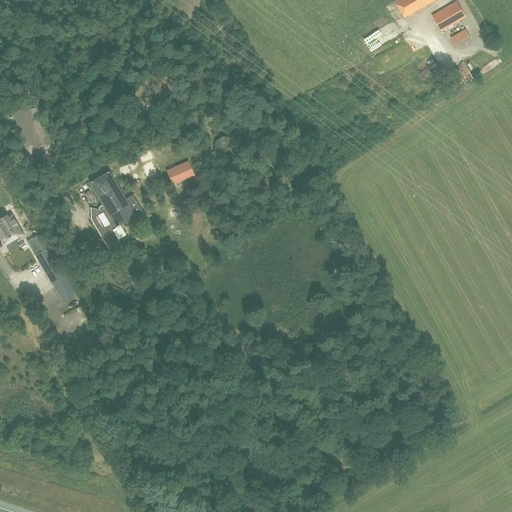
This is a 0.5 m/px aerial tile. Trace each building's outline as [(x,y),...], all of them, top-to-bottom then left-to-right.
[(396,0),(395,1),(404,17),(434,0),(396,0)] [(456,2),(432,16),(441,31),(465,17),(456,2)] [(451,38),(456,47),(470,38),(465,30),(451,38)] [(227,153),(228,137),(222,137),(215,141),(214,152),(227,153)] [(168,171),(174,183),(194,175),(188,162),(168,171)] [(104,204),(100,207),(99,210),(90,207),(92,208),(91,214),(91,218),(110,251),(122,245),(119,239),(126,234),(121,224),(132,218),(134,221),(145,214),(134,195),(126,199),(110,173),(110,172),(91,183),(104,204)] [(23,234),(19,227),(12,214),(8,216),(7,215),(0,218),(0,234),(6,245),(6,244),(15,239),(20,237),(23,234)] [(49,247),(48,248),(40,234),(27,241),(36,256),(39,260),(63,300),(76,293),(49,247)] [(79,267),(87,262),(75,242),(67,247),(79,267)] [(90,350),(103,342),(97,332),(84,340),(90,350)] [(106,352),(94,359),(98,365),(109,359),(106,352)]
